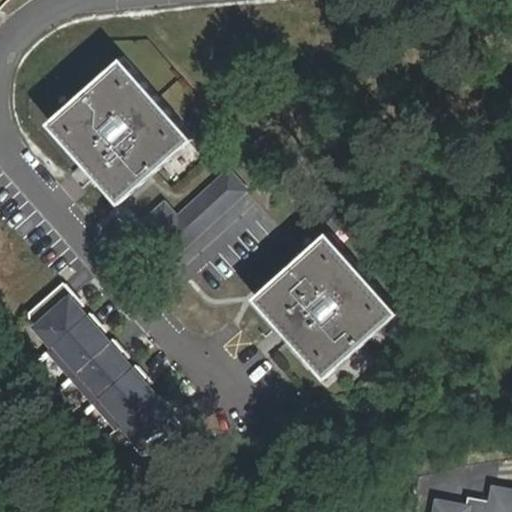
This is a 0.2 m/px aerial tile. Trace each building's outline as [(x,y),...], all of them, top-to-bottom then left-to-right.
[(194,136),(124,55),(51,119),(120,200),(194,136)] [(177,219),(159,236),(175,253),(245,189),(229,172),(177,219)] [(159,236),(177,219),(164,204),(145,221),(159,236)] [(400,309),(329,231),(257,296),(328,375),(400,309)] [(30,310),(30,316),(54,343),(49,347),(118,426),(124,421),(140,439),(135,443),(143,452),(150,452),(184,423),(144,378),(147,374),(137,362),(133,365),(121,351),(124,348),(114,336),(110,339),(98,326),(102,322),(91,310),(87,313),(71,295),(75,292),(64,280),(30,310)] [(438,501),(435,511),(511,511),(511,490),(494,487),(491,504),(468,500),(467,506),(438,501)]
